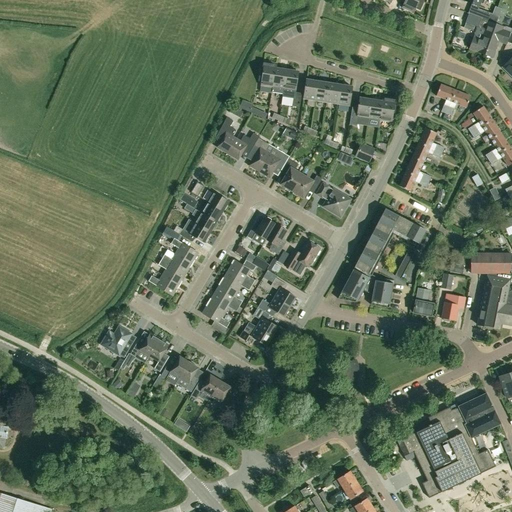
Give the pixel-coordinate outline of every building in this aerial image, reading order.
[(405,0),(402,8),(413,13),(415,8),(420,10),(423,3),(419,1),(418,0),(405,0)] [(495,24),(502,26),(507,10),(501,8),(501,9),(498,16),(495,24)] [(495,24),(498,16),(484,11),(481,19),(495,24)] [(469,49),(484,54),(495,24),(481,19),(469,14),(466,20),(478,25),(469,49)] [(464,28),(473,31),(475,25),(466,22),(464,28)] [(504,27),(502,26),(495,24),(484,54),(486,55),(493,58),(499,41),(503,30),(504,27)] [(511,76),(511,58),(503,68),(511,76)] [(265,86),(273,87),(275,68),(276,68),(277,64),(265,62),(262,76),(261,76),(260,82),(261,82),(261,85),(265,86)] [(273,87),(272,92),(283,94),(284,89),(287,70),(276,68),(275,68),(273,87)] [(298,72),(287,70),(284,89),(283,94),(283,96),(293,98),(294,93),(295,93),(298,72)] [(303,98),(315,100),(318,82),(306,80),(303,98)] [(318,82),(315,100),(326,102),(329,83),(318,82)] [(329,83),(326,102),(338,104),(341,85),(329,83)] [(341,85),(338,104),(349,106),(352,87),(341,85)] [(441,112),(446,114),(456,91),(441,85),(436,96),(446,100),(441,112)] [(456,91),(446,114),(452,116),(457,104),(466,108),(471,97),(456,91)] [(299,107),(301,94),(295,93),(294,93),(293,98),(292,106),(299,107)] [(383,97),(382,102),(383,102),(380,120),(391,122),(392,119),(393,119),(394,113),(393,113),(395,99),(383,97)] [(368,119),(371,100),(360,98),(358,108),(352,107),(349,125),(356,126),(357,124),(367,126),(368,119)] [(368,119),(374,120),(380,120),(383,102),(382,102),(371,100),(368,119)] [(482,127),(492,120),(483,107),(473,113),(479,122),(468,129),(471,134),(482,127)] [(271,118),(278,121),(280,115),(274,113),(271,118)] [(247,125),(252,128),(257,117),(252,115),(247,125)] [(280,115),(278,121),(284,123),(287,118),(280,115)] [(217,147),(228,153),(236,139),(233,137),(236,130),(230,127),(233,121),(227,117),(218,133),(224,137),(217,147)] [(491,140),(501,133),(492,120),(482,127),(471,134),(474,139),(485,131),(491,140)] [(302,131),(309,134),(311,129),(304,126),(302,131)] [(430,147),(442,153),(444,148),(432,142),(437,133),(426,128),(419,142),(430,147)] [(311,129),(309,134),(315,137),(318,131),(311,129)] [(302,135),(291,131),(289,137),(298,141),(302,135)] [(250,153),(252,148),(259,138),(260,137),(254,133),(250,139),(244,135),(240,141),(236,139),(228,153),(238,160),(244,150),(250,153)] [(499,153),(509,146),(501,133),(491,140),(496,148),(485,155),(488,160),(499,153)] [(259,138),(252,148),(258,151),(249,166),(259,172),(270,154),(265,151),(269,144),(259,138)] [(439,158),(442,153),(430,147),(419,142),(413,157),(424,162),(428,153),(439,158)] [(361,143),(358,150),(362,152),(372,156),(374,149),(361,143)] [(511,163),(511,150),(509,146),(499,153),(488,160),(491,165),(502,158),(503,158),(508,166),(511,163)] [(278,164),(283,167),(288,159),(289,156),(279,150),(275,157),(270,154),(259,172),(270,178),(278,164)] [(362,152),(358,150),(355,157),(369,163),(372,156),(362,152)] [(341,152),(338,159),(350,164),(353,157),(341,152)] [(419,171),(424,162),(413,157),(406,171),(417,176),(429,182),(431,177),(419,171)] [(280,184),(292,191),(302,174),(295,170),(298,165),(288,159),(283,167),(280,171),(286,175),(280,184)] [(417,176),(406,171),(400,186),(411,191),(415,182),(426,187),(429,182),(417,176)] [(302,174),(292,191),(304,198),(309,189),(314,192),(322,179),(317,176),(314,181),(302,174)] [(480,185),(485,182),(481,174),(475,177),(480,185)] [(203,186),(197,182),(190,193),(197,196),(203,186)] [(327,200),(323,207),(340,217),(350,200),(333,190),(329,188),(329,187),(323,183),(316,195),(322,198),(327,200)] [(446,190),(440,188),(437,201),(443,202),(446,190)] [(207,202),(222,211),(229,201),(213,191),(207,202)] [(187,204),(194,208),(197,203),(198,201),(184,193),(183,195),(180,200),(187,204)] [(216,222),(222,211),(207,202),(201,212),(216,222)] [(201,212),(194,208),(187,204),(184,208),(193,213),(192,214),(197,218),(195,223),(210,232),(213,227),(215,228),(218,223),(216,222),(201,212)] [(371,305),(389,308),(394,284),(394,281),(377,278),(372,275),(395,231),(410,239),(408,242),(414,245),(418,247),(420,243),(425,234),(427,230),(385,209),(381,216),(384,218),(381,222),(379,221),(371,235),(374,237),(371,241),(369,240),(340,294),(343,300),(357,302),(361,296),(362,296),(363,296),(363,295),(363,294),(363,293),(363,292),(364,290),(372,295),(371,305)] [(267,239),(276,224),(265,217),(258,228),(254,225),(247,236),(252,239),(256,233),(264,238),(267,239)] [(511,226),(511,217),(502,222),(505,229),(511,226)] [(426,225),(431,229),(435,224),(430,220),(426,225)] [(210,232),(195,223),(188,233),(182,229),(179,234),(192,242),(194,237),(204,243),(210,232)] [(286,230),(276,224),(267,239),(273,243),(269,249),(278,255),(285,244),(280,241),(286,230)] [(164,233),(169,237),(173,231),(167,227),(164,233)] [(178,248),(175,254),(192,263),(198,252),(174,238),(171,244),(178,248)] [(319,247),(305,240),(298,252),(292,249),(283,265),(291,269),(297,259),(308,266),(319,247)] [(236,252),(243,256),(246,251),(239,247),(236,252)] [(415,252),(409,249),(395,276),(401,279),(415,252)] [(465,253),(451,251),(450,263),(464,265),(465,253)] [(511,261),(511,253),(471,253),(471,274),(487,274),(487,276),(477,325),(500,329),(501,324),(511,325),(511,261)] [(192,263),(175,254),(172,259),(164,255),(161,260),(186,274),(192,263)] [(166,270),(162,275),(179,285),(186,274),(161,260),(158,265),(166,270)] [(234,260),(228,270),(252,285),(255,280),(248,276),(251,270),(254,272),(257,267),(246,260),(243,266),(234,260)] [(258,267),(264,271),(269,264),(262,260),(258,267)] [(450,271),(462,273),(464,266),(451,264),(450,271)] [(252,285),(228,270),(228,271),(221,281),(239,291),(242,286),(249,290),(252,285)] [(440,288),(450,290),(453,276),(443,274),(440,288)] [(179,285),(162,275),(159,281),(152,276),(149,282),(173,296),(179,285)] [(282,302),(290,307),(296,297),(284,290),(288,285),(276,278),(271,286),(279,290),(274,297),(282,302)] [(221,281),(215,292),(240,307),(243,301),(235,297),(238,292),(239,291),(221,281)] [(419,289),(416,301),(416,300),(413,313),(431,316),(433,304),(427,303),(430,291),(429,291),(419,289)] [(240,307),(215,292),(209,302),(209,303),(226,313),(229,307),(237,312),(240,307)] [(445,303),(442,318),(443,318),(443,320),(448,321),(449,319),(455,321),(458,307),(463,308),(465,298),(452,295),(450,304),(445,303)] [(263,300),(258,308),(260,309),(270,315),(273,316),(276,311),(284,317),(290,307),(282,302),(274,297),(270,304),(263,300)] [(223,318),(226,313),(209,303),(202,313),(227,328),(230,323),(223,318)] [(260,309),(258,308),(253,315),(261,320),(256,327),(272,336),(278,327),(266,320),(270,315),(260,309)] [(272,336),(256,327),(249,322),(245,329),(240,337),(252,344),(255,339),(267,346),(272,336)] [(135,340),(131,338),(133,335),(119,327),(115,334),(110,331),(107,336),(102,345),(119,355),(119,354),(125,357),(128,353),(135,340)] [(138,342),(131,354),(136,357),(140,350),(149,356),(159,339),(150,334),(145,342),(143,345),(138,342)] [(159,339),(149,356),(159,361),(154,368),(160,372),(168,360),(170,356),(164,353),(169,345),(159,339)] [(166,380),(175,386),(176,383),(179,378),(189,362),(180,357),(173,368),(168,365),(161,376),(166,379),(166,380)] [(118,371),(124,362),(120,361),(115,369),(118,371)] [(199,368),(189,362),(179,378),(189,384),(186,389),(191,392),(197,382),(192,379),(199,368)] [(511,372),(499,377),(506,398),(511,395),(511,372)] [(201,391),(211,397),(220,381),(210,375),(205,383),(200,380),(190,396),(196,400),(201,391)] [(117,380),(113,385),(117,389),(122,384),(117,380)] [(220,381),(211,397),(221,403),(231,387),(220,381)] [(136,392),(130,389),(126,395),(132,399),(136,392)] [(458,406),(458,408),(455,409),(451,410),(450,407),(428,417),(429,420),(395,437),(406,461),(407,460),(407,459),(410,457),(411,459),(416,457),(427,481),(422,483),(429,498),(496,466),(488,449),(479,454),(471,438),(472,438),(472,437),(483,432),(485,431),(484,431),(500,424),(501,424),(500,423),(495,412),(495,410),(494,411),(492,407),(493,407),(492,405),(487,394),(486,393),(485,394),(478,397),(472,400),(470,401),(468,401),(469,402),(459,406),(458,406)] [(223,412),(228,415),(236,402),(231,399),(223,412)] [(160,414),(165,417),(169,411),(164,408),(160,414)] [(0,447),(4,448),(9,417),(0,415),(0,447)] [(174,424),(180,427),(183,422),(177,418),(174,424)] [(479,441),(481,449),(490,447),(488,439),(479,441)] [(502,442),(505,449),(511,467),(511,452),(510,447),(507,440),(502,442)] [(307,461),(302,464),(304,469),(310,466),(307,461)] [(348,487),(356,481),(350,471),(338,479),(333,482),(336,487),(341,484),(344,489),(348,487)] [(363,492),(356,481),(348,487),(344,489),(350,500),(363,492)] [(313,491),(309,485),(300,491),(304,497),(313,491)] [(324,502),(329,499),(323,491),(319,494),(324,502)] [(0,492),(0,511),(51,511),(52,509),(0,492)] [(474,511),(475,511),(497,503),(493,493),(458,505),(460,511),(474,511)] [(311,499),(316,507),(321,504),(316,496),(311,499)] [(334,507),(329,499),(324,502),(329,510),(334,507)] [(356,511),(358,511),(368,511),(373,509),(367,499),(355,506),(350,509),(352,511),(356,511)]
